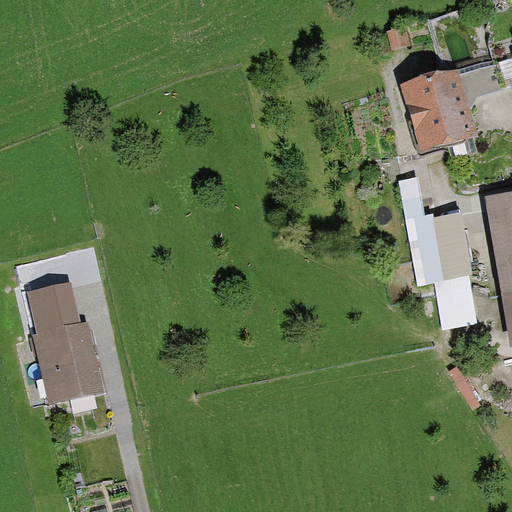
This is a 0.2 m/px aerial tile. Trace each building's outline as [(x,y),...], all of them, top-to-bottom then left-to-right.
[(460,73),(402,92),(425,161),(481,143),(460,73)] [(420,182),(400,186),(422,292),(438,289),(446,287),(470,283),(477,281),(463,222),(427,218),(420,182)] [(511,199),(487,204),(511,350),(511,199)] [(446,287),(438,289),(447,332),(478,326),(470,283),(446,287)] [(42,336),(32,338),(49,411),(107,398),(89,326),(77,329),(71,299),(35,307),(42,336)]
